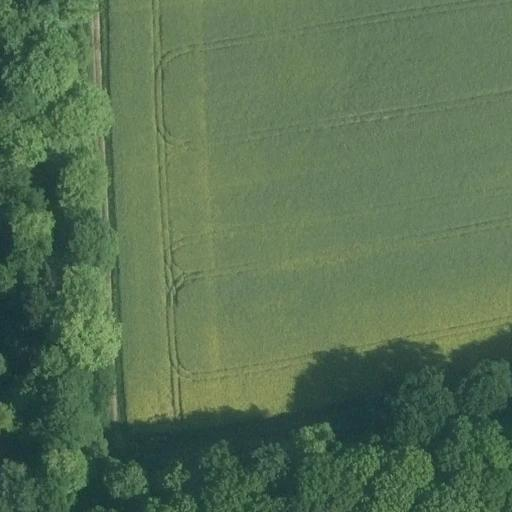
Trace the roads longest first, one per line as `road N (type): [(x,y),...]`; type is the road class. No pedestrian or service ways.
road 1 (track): [(511,406),(59,479)]
road 2 (track): [(93,0),(113,410)]
road 3 (track): [(0,237),(59,479)]
